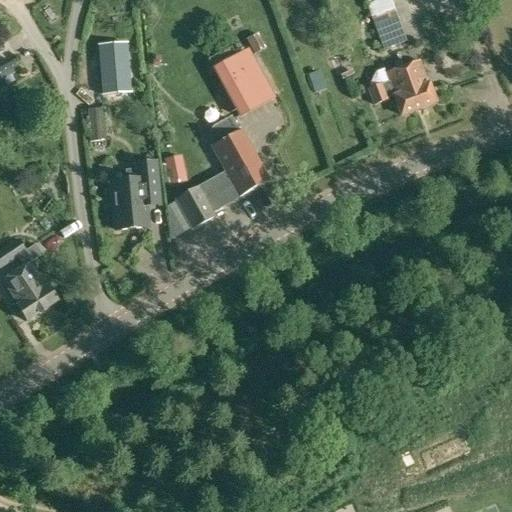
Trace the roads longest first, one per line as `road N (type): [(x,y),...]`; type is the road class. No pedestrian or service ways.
road 1 (secondary): [(107,333),(267,234),(404,168),(511,129)]
road 2 (unclassified): [(107,333),(66,78),(78,0)]
road 3 (secondary): [(0,400),(107,333)]
